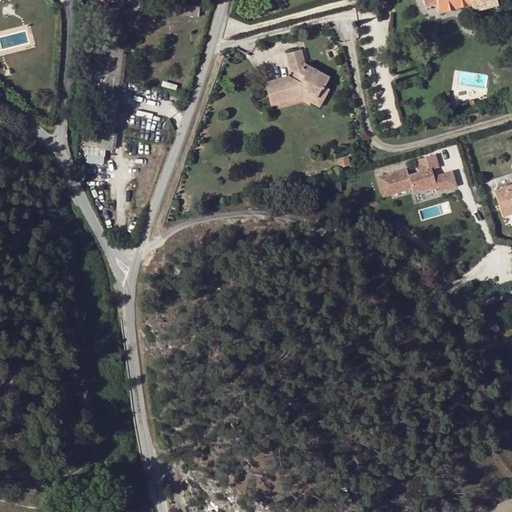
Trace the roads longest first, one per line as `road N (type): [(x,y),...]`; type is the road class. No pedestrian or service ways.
road 1 (residential): [(511,286),(466,299),(378,246),(313,221),(249,209),(191,217),(129,276)]
road 2 (unknown): [(511,115),(410,144),(372,138),(340,0)]
road 3 (unclassified): [(214,33),(129,276)]
road 4 (unclassified): [(129,276),(141,397),(167,511)]
road 5 (unclassified): [(54,146),(129,276)]
road 6 (residential): [(69,0),(54,146)]
road 7 (residential): [(337,0),(214,33)]
